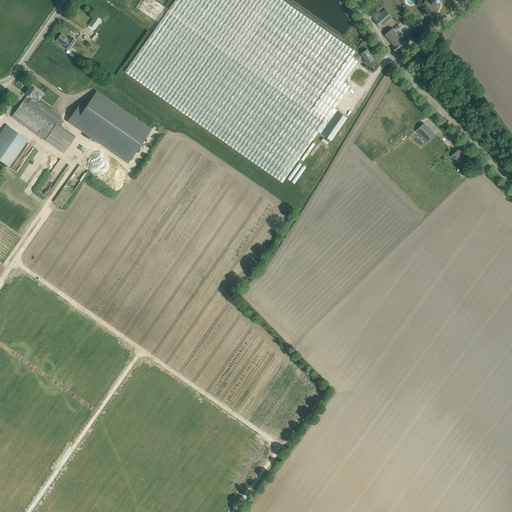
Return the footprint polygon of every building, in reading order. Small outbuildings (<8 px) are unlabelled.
[(175,0),(125,71),(188,115),(283,182),(319,131),(335,108),(350,86),(344,82),(358,61),(351,57),(355,51),(282,0),(175,0)] [(373,19),(376,22),(380,27),(392,17),(385,9),(373,19)] [(95,15),(88,25),(95,29),(102,20),(95,15)] [(394,46),(392,47),(397,52),(406,44),(402,39),(392,28),(384,35),(394,46)] [(76,40),(75,40),(71,37),(69,39),(61,34),(56,41),(64,46),(64,47),(68,50),(76,40)] [(361,53),(368,63),(374,59),(370,54),(370,55),(367,50),(368,50),(367,49),(361,53)] [(27,95),(24,100),(28,103),(32,96),(33,97),(35,94),(37,96),(40,92),(35,88),(34,87),(33,87),(31,86),(25,93),(27,95)] [(80,103),(68,121),(128,162),(151,130),(96,91),(85,107),(80,103)] [(24,100),(12,117),(16,119),(64,153),(75,137),(60,127),(57,125),(61,119),(61,118),(62,117),(33,97),(32,96),(28,103),(24,100)] [(335,108),(319,131),(332,140),(347,118),(335,108)] [(419,128),(416,131),(428,142),(430,140),(436,135),(424,123),(420,126),(419,128)] [(6,124),(0,132),(0,159),(7,165),(26,138),(6,124)] [(452,156),(460,164),(467,157),(459,149),(452,156)]
